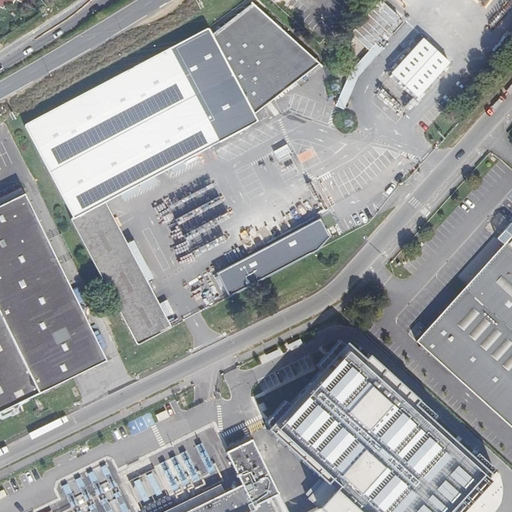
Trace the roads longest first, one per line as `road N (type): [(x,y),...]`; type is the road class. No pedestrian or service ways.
road 1 (unclassified): [(511,95),(333,291),(0,459)]
road 2 (unknown): [(370,511),(244,398),(330,330),(359,337),(511,479)]
road 3 (primary): [(0,90),(152,0)]
